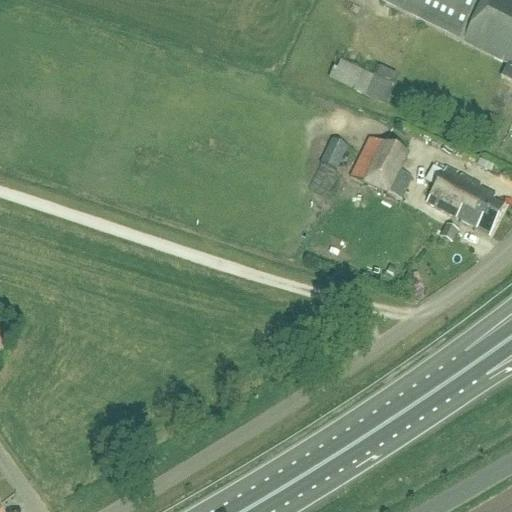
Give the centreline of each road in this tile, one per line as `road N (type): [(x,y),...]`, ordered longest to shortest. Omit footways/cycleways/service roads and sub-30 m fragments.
road 1 (unclassified): [(115,511),(409,326),(511,248)]
road 2 (track): [(409,326),(0,196)]
road 3 (trunk): [(245,511),(472,366)]
